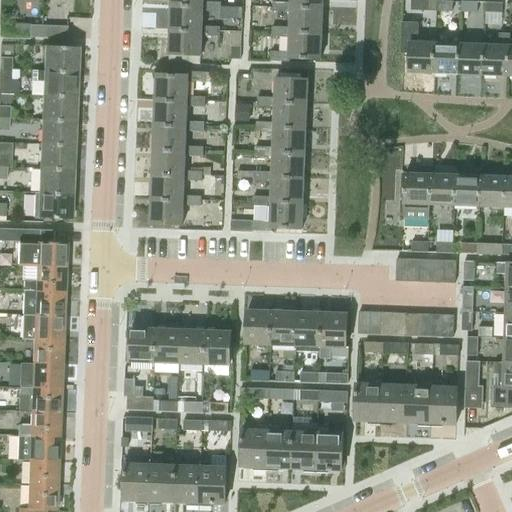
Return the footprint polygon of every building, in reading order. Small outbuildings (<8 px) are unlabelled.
[(273,11),(291,12),(291,7),(323,8),(323,0),(291,0),(291,2),(274,2),(273,11)] [(428,11),(428,0),(417,0),(412,0),(412,11),(428,11)] [(453,11),(453,1),(437,1),(436,11),(453,11)] [(171,5),(170,30),(203,31),(203,27),(204,11),(221,12),(221,3),(204,2),(204,5),(171,5)] [(477,12),(478,2),(461,2),(461,12),(477,12)] [(502,13),(502,3),(486,2),(486,13),(502,13)] [(272,35),(290,36),(290,31),(322,32),(323,8),(291,7),(291,12),(290,27),(272,27),(272,35)] [(403,23),(402,54),(410,54),(409,72),(435,72),(436,42),(419,42),(420,23),(404,23),(403,23)] [(29,26),(29,37),(41,37),(42,27),(29,26)] [(66,28),(42,27),(41,37),(65,38),(66,28)] [(220,28),(203,27),(203,31),(170,30),(170,54),(202,56),(203,36),(220,36),(220,28)] [(271,52),(271,61),(290,62),(290,58),(321,59),(322,32),(290,31),(290,36),(289,52),(271,52)] [(485,44),(484,74),(509,75),(510,45),(510,33),(499,32),(499,44),(485,44)] [(460,43),(436,42),(435,72),(459,73),(460,43)] [(460,43),(459,73),(484,74),(485,44),(460,43)] [(43,46),(42,71),(76,72),(77,47),(43,46)] [(0,57),(0,94),(11,95),(17,95),(18,82),(11,81),(11,58),(10,58),(8,58),(0,57)] [(42,81),(41,95),(75,96),(76,72),(42,71),(36,71),(36,81),(42,81)] [(156,73),(155,99),(188,100),(188,96),(189,81),(206,81),(207,72),(188,72),(188,74),(156,73)] [(206,98),(206,100),(226,101),(228,74),(217,73),(217,83),(224,83),(223,98),(206,97),(206,98)] [(258,106),(275,107),(275,102),(308,104),(309,79),(276,78),(275,98),(258,97),(258,106)] [(0,94),(0,103),(11,103),(11,95),(0,94)] [(41,95),(40,119),(74,120),(75,96),(41,95)] [(155,99),(154,123),(187,125),(187,121),(188,106),(205,107),(226,109),(226,102),(206,101),(206,100),(206,98),(206,97),(188,96),(188,100),(155,99)] [(257,131),(274,132),(274,127),(307,129),(308,104),(275,102),(275,107),(274,122),(257,122),(257,131)] [(0,106),(0,118),(9,119),(9,107),(0,106)] [(0,118),(0,130),(8,131),(9,119),(0,118)] [(40,119),(39,144),(73,145),(74,120),(40,119)] [(154,123),(153,149),(186,150),(186,146),(187,130),(204,131),(205,122),(187,121),(187,125),(154,123)] [(256,156),(273,156),(273,152),(306,152),(307,129),(274,127),(274,132),(273,147),(256,146),(256,156)] [(39,144),(38,169),(72,171),(73,145),(39,144)] [(153,149),(152,175),(186,175),(185,171),(186,155),(203,156),(204,147),(186,146),(186,150),(153,149)] [(255,180),(272,181),(272,177),(305,177),(306,152),(273,152),(273,156),(272,171),(255,171),(255,180)] [(38,169),(38,191),(71,193),(72,171),(38,169)] [(152,175),(151,199),(184,199),(184,195),(185,180),(203,181),(203,172),(185,171),(186,175),(152,175)] [(430,204),(431,173),(406,172),(404,216),(430,217),(430,204)] [(431,173),(430,204),(455,204),(456,174),(431,173)] [(456,174),(455,204),(480,205),(481,175),(456,174)] [(481,175),(480,205),(504,206),(506,176),(481,175)] [(254,206),(271,206),(271,202),(304,203),(305,177),(272,177),(272,181),(271,197),(254,197),(254,206)] [(33,216),(37,216),(70,217),(71,193),(38,191),(38,193),(34,193),(33,216)] [(202,196),(184,195),(184,199),(151,199),(150,224),(183,225),(184,205),(202,206),(202,196)] [(303,229),(304,203),(271,202),(271,206),(270,222),(253,221),(253,230),(271,231),(271,227),(303,229)] [(0,228),(0,240),(17,241),(16,266),(35,267),(64,268),(65,243),(51,242),(51,231),(0,228)] [(412,241),(412,251),(428,252),(428,242),(412,241)] [(437,242),(437,252),(453,253),(454,243),(437,242)] [(462,243),(461,253),(478,254),(478,244),(462,243)] [(487,244),(487,254),(503,255),(503,245),(487,244)] [(397,259),(396,281),(408,281),(408,259),(397,259)] [(408,259),(408,281),(420,282),(420,259),(408,259)] [(420,259),(420,282),(432,282),(432,260),(420,259)] [(432,260),(432,282),(444,282),(444,260),(432,260)] [(444,260),(444,282),(456,283),(457,260),(444,260)] [(465,261),(464,280),(474,280),(475,262),(465,261)] [(507,274),(507,288),(511,287),(511,262),(507,263),(498,262),(497,274),(507,274)] [(35,267),(34,280),(22,280),(22,290),(63,292),(64,268),(35,267)] [(464,286),(463,305),(474,306),(474,287),(464,286)] [(22,290),(21,315),(33,315),(63,316),(63,292),(22,290)] [(247,343),(271,344),(272,310),(248,310),(247,343)] [(272,310),(271,344),(296,345),(297,311),(272,310)] [(297,311),(296,345),(321,346),(322,312),(297,311)] [(359,311),(358,333),(370,333),(370,312),(359,311)] [(463,311),(463,330),(473,331),(473,312),(463,311)] [(322,312),(321,346),(320,358),(331,358),(331,346),(347,346),(348,313),(322,312)] [(370,312),(370,333),(382,334),(383,312),(370,312)] [(383,312),(382,334),(394,334),(394,313),(383,312)] [(394,313),(394,334),(406,335),(406,313),(394,313)] [(406,313),(406,335),(418,335),(418,314),(406,313)] [(418,314),(418,335),(429,336),(430,314),(418,314)] [(430,314),(429,336),(441,336),(442,315),(430,314)] [(20,339),(32,339),(62,340),(63,316),(33,315),(21,315),(20,339)] [(442,315),(441,336),(454,336),(455,315),(442,315)] [(131,328),(130,361),(155,362),(156,328),(131,328)] [(156,328),(155,362),(180,362),(181,329),(156,328)] [(181,329),(180,362),(205,363),(206,330),(181,329)] [(206,330),(205,363),(231,364),(232,331),(206,330)] [(468,337),(467,356),(477,356),(478,337),(468,337)] [(32,339),(31,363),(61,365),(62,340),(32,339)] [(365,342),(364,352),(383,353),(384,342),(365,342)] [(391,343),(390,353),(408,354),(409,344),(391,343)] [(433,345),(415,344),(414,354),(433,355),(433,345)] [(440,355),(460,355),(460,346),(440,345),(440,355)] [(465,387),(466,387),(479,388),(480,362),(466,361),(465,387)] [(493,387),(493,403),(494,403),(511,404),(511,362),(504,362),(504,363),(494,362),(494,371),(504,371),(503,387),(495,387),(493,387)] [(19,363),(19,387),(60,389),(61,365),(31,363),(19,363)] [(251,370),(251,380),(269,381),(270,371),(251,370)] [(276,371),(275,380),(275,381),(294,382),(294,371),(276,371)] [(301,372),(301,381),(300,382),(319,383),(319,372),(301,372)] [(326,373),(326,382),(326,383),(348,384),(348,374),(326,373)] [(356,384),(355,419),(369,419),(369,423),(381,423),(382,379),(372,379),(372,384),(356,384)] [(382,379),(381,423),(393,424),(393,420),(406,421),(407,386),(393,385),(393,380),(382,379)] [(407,386),(406,421),(419,421),(419,425),(431,425),(432,381),(422,380),(421,386),(407,386)] [(432,381),(431,425),(443,425),(443,422),(457,423),(459,387),(443,387),(444,381),(432,381)] [(17,411),(29,412),(59,413),(60,389),(19,387),(17,411)] [(269,399),(270,388),(246,388),(246,398),(269,399)] [(294,400),(294,389),(276,389),(275,399),(294,400)] [(319,401),(319,390),(300,389),(300,400),(319,401)] [(325,401),(325,402),(345,403),(345,402),(345,391),(326,390),(325,401)] [(128,396),(128,410),(153,411),(154,397),(128,396)] [(159,401),(159,411),(178,412),(178,401),(159,401)] [(184,402),(184,412),(203,413),(203,403),(184,402)] [(210,403),(209,413),(228,414),(228,404),(210,403)] [(17,424),(16,435),(58,437),(59,413),(29,412),(29,424),(17,424)] [(128,417),(127,431),(152,432),(153,418),(128,417)] [(177,430),(178,419),(159,418),(158,429),(177,430)] [(202,431),(202,420),(184,419),(183,430),(202,431)] [(228,431),(228,421),(209,420),(209,431),(228,431)] [(254,470),(266,470),(268,425),(257,425),(257,430),(242,430),(241,466),(254,466),(254,470)] [(268,425),(266,470),(279,470),(279,467),(291,467),(293,432),(279,431),(279,426),(268,425)] [(293,432),(291,467),(304,468),(304,471),(316,472),(318,427),(307,427),(307,432),(293,432)] [(318,427),(316,472),(329,472),(329,469),(342,469),(343,433),(329,433),(329,427),(318,427)] [(16,435),(15,459),(15,460),(27,461),(27,460),(57,461),(58,437),(16,435)] [(138,504),(150,504),(150,497),(151,459),(141,459),(141,464),(126,463),(124,500),(138,501),(138,504)] [(150,497),(150,504),(162,504),(162,501),(175,502),(175,497),(176,465),(162,464),(162,460),(151,459),(150,497)] [(27,461),(26,484),(56,485),(57,461),(27,460),(27,461)] [(175,497),(175,502),(188,502),(188,505),(200,506),(200,497),(201,461),(190,460),(190,465),(176,465),(175,497)] [(200,497),(200,506),(212,506),(212,503),(226,504),(227,466),(212,466),(212,461),(201,461),(200,497)] [(44,511),(45,509),(55,509),(56,485),(26,484),(25,507),(18,507),(17,511),(44,511)]
